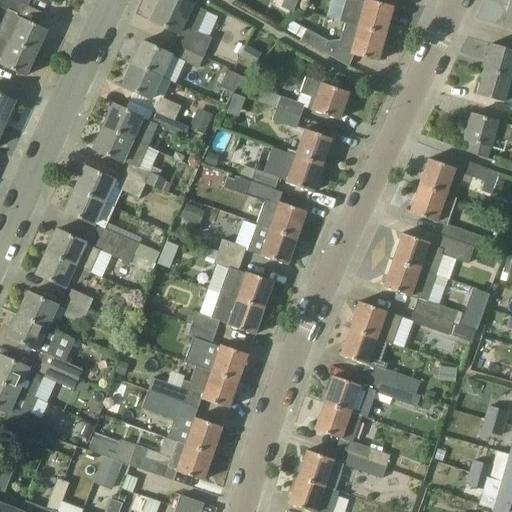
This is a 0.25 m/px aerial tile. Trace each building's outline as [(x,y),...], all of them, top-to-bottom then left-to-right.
[(23,3),(16,0),(0,0),(0,5),(10,10),(0,32),(0,35),(37,53),(47,30),(39,26),(44,13),(23,3)] [(212,38),(197,31),(206,11),(182,0),(160,0),(151,21),(179,33),(174,44),(181,48),(203,58),(212,38)] [(345,0),(340,21),(345,23),(386,34),(393,6),(370,0),(365,0),(365,1),(359,0),(345,0)] [(511,1),(510,1),(503,27),(511,29),(511,1)] [(345,23),(338,48),(351,51),(350,54),(378,61),(386,34),(345,23)] [(301,41),(323,53),(329,41),(307,29),(306,30),(302,38),(301,41)] [(35,57),(37,53),(0,35),(0,64),(26,76),(35,57)] [(132,64),(161,77),(171,54),(142,41),(132,64)] [(233,51),(241,55),(246,46),(238,42),(233,51)] [(511,49),(491,44),(484,69),(511,77),(511,49)] [(246,46),(241,55),(256,64),(261,55),(246,46)] [(203,58),(181,48),(176,58),(202,69),(206,59),(203,58)] [(151,99),(161,77),(132,64),(122,86),(151,99)] [(245,75),(228,67),(219,84),(232,89),(245,75)] [(504,101),(511,103),(511,77),(484,69),(477,95),(504,102),(504,101)] [(300,94),(310,97),(306,108),(339,120),(349,92),(321,83),(306,78),(300,94)] [(276,108),(280,97),(261,90),(257,101),(276,108)] [(0,122),(4,125),(15,101),(0,94),(0,122)] [(153,111),(175,121),(182,106),(160,97),(153,111)] [(276,108),(300,117),(304,105),(280,97),(276,108)] [(189,128),(175,121),(153,111),(149,121),(142,118),(143,117),(114,104),(103,127),(148,147),(158,125),(185,137),(189,128)] [(296,129),(300,117),(276,108),(272,120),(296,129)] [(205,133),(211,119),(196,113),(190,126),(205,133)] [(511,125),(471,114),(464,140),(470,142),(467,152),(488,158),(495,133),(511,137),(511,125)] [(141,161),(148,147),(103,127),(93,149),(122,162),(129,165),(125,174),(146,183),(161,190),(165,181),(159,178),(162,171),(141,161)] [(295,156),(322,166),(332,139),(305,129),(295,156)] [(207,153),(203,164),(215,167),(218,156),(207,153)] [(322,166),(295,156),(287,153),(278,178),(242,165),(238,177),(275,190),(279,179),(286,181),(286,183),(313,193),(322,166)] [(428,159),(419,186),(454,198),(463,173),(485,181),(482,191),(492,194),(494,189),(500,191),(504,180),(499,178),(500,173),(467,161),(463,173),(455,170),(456,169),(428,159)] [(85,167),(75,189),(104,202),(114,180),(85,167)] [(140,198),(146,183),(125,174),(118,189),(140,198)] [(271,202),(275,190),(238,177),(236,176),(231,190),(265,202),(257,225),(270,229),(297,239),(306,212),(279,202),(278,204),(271,202)] [(171,183),(165,181),(161,190),(167,193),(171,183)] [(409,213),(444,225),(447,226),(447,225),(456,199),(454,198),(419,186),(409,213)] [(104,202),(75,189),(65,212),(94,225),(104,202)] [(204,212),(185,204),(179,220),(197,228),(204,212)] [(297,239),(270,229),(257,225),(255,224),(246,248),(245,251),(260,256),(287,265),(297,239)] [(447,226),(444,225),(440,236),(474,248),(481,251),(485,239),(447,225),(447,226)] [(96,236),(154,263),(159,253),(101,227),(96,236)] [(155,264),(154,263),(96,236),(92,246),(85,243),(57,229),(46,252),(90,273),(100,251),(129,264),(151,273),(155,264)] [(474,248),(440,236),(437,246),(429,243),(402,233),(393,260),(434,275),(441,255),(468,264),(474,248)] [(218,251),(242,260),(245,251),(246,248),(222,240),(218,251)] [(182,247),(167,241),(161,255),(176,261),(182,247)] [(242,260),(218,251),(214,264),(229,269),(220,293),(264,309),(273,282),(246,272),(245,273),(238,271),(242,260)] [(88,279),(90,273),(46,252),(36,275),(65,288),(68,281),(75,284),(83,282),(85,278),(88,279)] [(511,284),(511,281),(511,259),(507,258),(500,281),(511,284)] [(425,300),(434,275),(393,260),(383,287),(416,299),(413,309),(453,324),(457,312),(425,300)] [(460,325),(476,330),(489,291),(473,286),(460,325)] [(71,290),(66,301),(88,311),(93,299),(71,290)] [(28,292),(18,315),(47,328),(57,305),(28,292)] [(254,336),(264,309),(220,293),(212,318),(196,312),(192,324),(216,333),(220,321),(228,324),(227,326),(254,336)] [(150,297),(141,294),(137,304),(146,308),(150,297)] [(100,316),(88,311),(66,301),(60,314),(94,329),(100,316)] [(136,306),(125,301),(120,312),(131,317),(136,306)] [(350,329),(387,343),(391,344),(397,329),(401,317),(359,303),(350,329)] [(408,322),(448,336),(453,324),(413,309),(408,322)] [(74,340),(47,328),(18,315),(8,337),(37,350),(37,349),(44,352),(40,362),(61,372),(78,380),(83,370),(65,362),(74,340)] [(216,333),(192,324),(188,337),(192,338),(184,362),(196,366),(238,381),(248,354),(221,345),(220,347),(212,344),(216,333)] [(468,329),(453,324),(448,336),(464,341),(468,329)] [(380,362),(387,343),(350,329),(340,356),(375,368),(371,379),(416,395),(421,383),(385,370),(387,365),(380,362)] [(40,375),(56,382),(73,390),(78,380),(61,372),(40,362),(35,371),(0,355),(0,382),(30,396),(40,375)] [(128,364),(119,361),(115,373),(124,376),(128,364)] [(229,408),(238,381),(196,366),(190,382),(184,380),(181,388),(153,378),(149,390),(191,405),(195,394),(202,397),(202,399),(229,408)] [(456,369),(440,367),(438,380),(454,382),(456,369)] [(420,396),(416,395),(371,379),(368,388),(333,376),(324,404),(351,414),(362,418),(365,418),(374,393),(388,398),(416,408),(420,396)] [(89,385),(78,380),(74,389),(85,394),(89,385)] [(34,398),(30,396),(0,382),(0,409),(8,413),(9,412),(16,415),(12,425),(50,438),(56,425),(38,417),(45,402),(34,398)] [(168,439),(213,454),(222,427),(187,415),(191,405),(149,390),(142,409),(175,420),(168,439)] [(315,430),(349,442),(353,443),(354,443),(362,418),(351,414),(324,404),(315,430)] [(508,412),(490,406),(486,418),(505,423),(508,412)] [(502,436),(505,423),(486,418),(483,431),(502,436)] [(379,423),(371,421),(367,419),(365,424),(377,428),(379,423)] [(94,427),(85,422),(79,436),(88,440),(94,427)] [(104,457),(122,463),(165,478),(169,467),(177,470),(176,472),(203,481),(213,454),(168,439),(165,437),(160,453),(136,445),(135,448),(95,434),(89,452),(104,457)] [(349,442),(345,454),(387,469),(392,456),(354,443),(353,443),(349,442)] [(336,491),(345,465),(345,464),(342,463),(307,451),(298,477),(325,487),(336,491)] [(511,455),(510,455),(498,451),(493,466),(475,461),(471,473),(511,484),(511,455)] [(345,464),(345,465),(384,479),(387,469),(345,454),(342,463),(345,464)] [(14,462),(3,457),(0,464),(0,473),(8,477),(14,462)] [(122,463),(104,457),(93,483),(112,490),(122,463)] [(0,490),(3,492),(8,477),(0,473),(0,490)] [(511,511),(511,484),(471,473),(469,473),(466,485),(485,490),(481,505),(495,509),(503,511),(511,511)] [(336,491),(325,487),(298,477),(288,504),(310,511),(333,511),(340,492),(336,491)] [(62,498),(68,483),(56,479),(51,494),(62,498)] [(46,508),(53,511),(55,511),(56,511),(62,498),(51,494),(46,508)] [(180,495),(174,510),(179,511),(195,511),(200,502),(180,495)] [(111,500),(106,511),(119,511),(122,504),(111,500)] [(60,511),(79,511),(81,509),(62,502),(58,511),(60,511)] [(0,511),(18,511),(19,511),(0,503),(0,511)]
